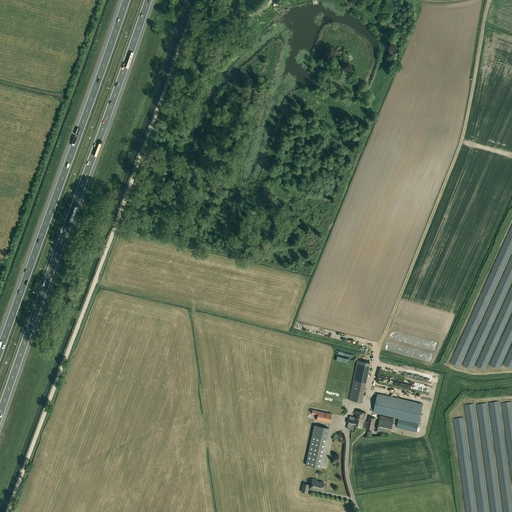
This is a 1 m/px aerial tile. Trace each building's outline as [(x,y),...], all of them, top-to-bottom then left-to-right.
[(349,400),(362,402),(366,383),(369,367),(370,363),(357,360),(353,379),(349,400)] [(402,429),(417,432),(419,423),(422,408),(422,406),(377,397),(373,413),(399,418),(398,425),(397,428),(402,429)] [(311,414),(317,415),(316,420),(330,423),(332,414),(318,411),(312,410),(311,414)] [(367,422),(364,421),(366,413),(356,411),(355,417),(354,420),(358,421),(357,422),(358,422),(357,427),(373,430),(375,418),(369,417),(367,422)] [(354,426),(357,427),(358,422),(357,422),(358,421),(354,420),(355,417),(350,416),(347,429),(353,430),(354,426)] [(380,419),(377,432),(390,434),(393,422),(380,419)] [(320,468),(329,428),(314,425),(305,465),(320,468)] [(323,490),(324,483),(316,481),(317,480),(312,479),(311,485),(303,484),(301,491),(307,493),(308,489),(310,489),(313,490),(315,489),(323,490)]
